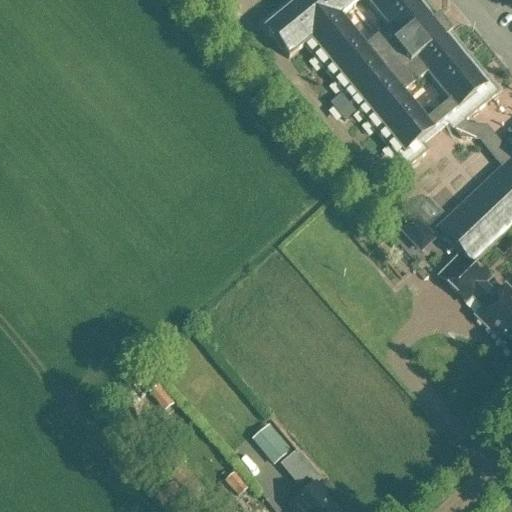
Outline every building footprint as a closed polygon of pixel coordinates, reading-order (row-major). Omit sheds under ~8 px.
[(511,144),(503,153),(485,132),(467,130),(464,127),(499,97),(419,0),(293,0),(259,28),(288,64),(303,51),(405,175),(428,156),(423,150),(448,129),(460,144),(478,145),(501,173),(436,235),(470,271),(511,232),(511,144)] [(417,218),(401,233),(424,257),(440,241),(417,218)] [(474,277),(458,261),(438,281),(466,309),(472,303),(482,314),(474,322),(511,359),(511,297),(505,290),(496,300),(484,289),(490,283),(479,272),(474,277)] [(187,393),(193,404),(207,396),(200,385),(187,393)] [(271,427),(253,443),(278,470),(295,453),(271,427)] [(333,511),(315,490),(289,511),(333,511)]
